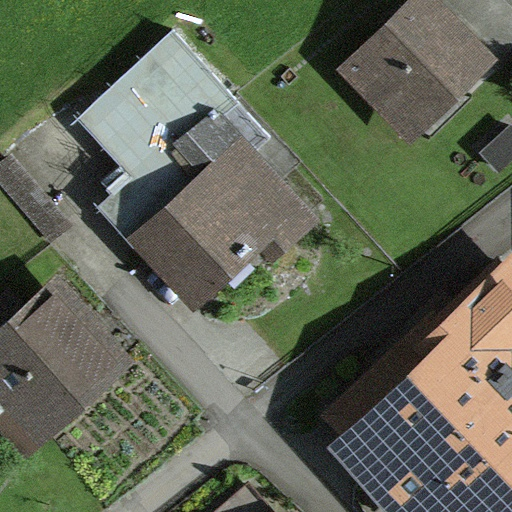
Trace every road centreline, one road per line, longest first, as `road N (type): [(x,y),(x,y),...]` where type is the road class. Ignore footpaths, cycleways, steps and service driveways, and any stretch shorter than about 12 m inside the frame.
road 1 (residential): [(243,422),(511,206)]
road 2 (residential): [(243,422),(76,234)]
road 3 (residential): [(130,511),(243,422)]
road 4 (residential): [(323,511),(243,422)]
